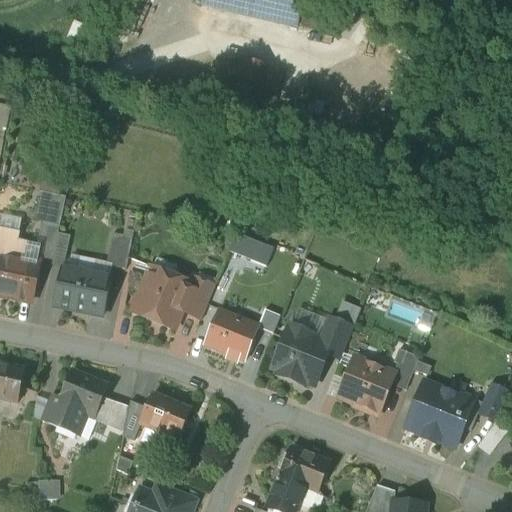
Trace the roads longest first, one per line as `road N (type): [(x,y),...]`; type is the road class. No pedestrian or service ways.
road 1 (residential): [(262,405),(158,369),(0,334)]
road 2 (residential): [(472,489),(262,405)]
